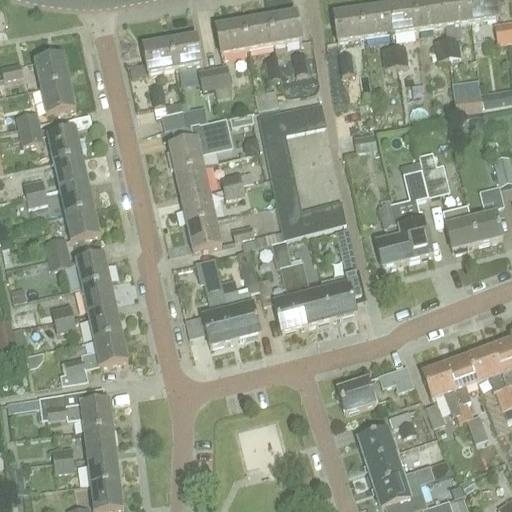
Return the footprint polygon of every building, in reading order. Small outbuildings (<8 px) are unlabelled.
[(471,28),(467,0),(455,0),(440,2),(445,32),(471,28)] [(494,0),(467,0),(471,28),(498,24),(494,0)] [(445,32),(440,2),(413,6),(418,36),(445,32)] [(418,36),(413,6),(387,10),(391,39),(418,36)] [(391,39),(387,10),(360,14),(364,43),(391,39)] [(364,43),(360,14),(333,18),(337,47),(364,43)] [(296,16),(269,21),(274,51),(301,46),(296,16)] [(274,51),(269,21),(242,26),(247,55),(274,51)] [(247,55),(242,26),(215,31),(220,60),(247,55)] [(511,48),(509,26),(494,29),(496,49),(511,48)] [(197,40),(170,45),(175,74),(202,69),(197,40)] [(459,43),(446,45),(450,73),(451,73),(450,64),(461,62),(459,43)] [(175,74),(170,45),(143,49),(148,79),(175,74)] [(450,73),(446,45),(435,47),(437,66),(436,66),(437,69),(431,70),(432,78),(437,77),(437,75),(450,73)] [(406,50),(393,52),(396,72),(408,70),(406,50)] [(396,72),(393,52),(381,54),(384,73),(396,72)] [(304,58),(301,59),(292,61),(295,80),(302,79),(308,77),(304,58)] [(339,60),(342,80),(354,79),(351,58),(339,60)] [(34,66),(40,93),(69,87),(63,60),(34,66)] [(268,85),(281,83),(277,63),(264,66),(268,85)] [(20,68),(0,73),(4,86),(24,81),(20,68)] [(232,91),(227,70),(212,73),(215,93),(232,91)] [(215,93),(212,73),(198,75),(205,106),(217,104),(215,93)] [(75,114),(69,87),(40,93),(46,120),(75,114)] [(149,92),(153,112),(154,112),(165,109),(162,90),(149,92)] [(259,117),(279,114),(275,97),(255,100),(259,117)] [(181,106),(165,109),(154,112),(156,123),(161,122),(183,118),(181,106)] [(301,216),(294,179),(286,140),(326,131),(321,109),(258,122),(281,236),(284,245),(346,229),(342,207),(301,216)] [(373,113),(352,117),(354,129),(375,125),(373,113)] [(19,137),(39,132),(40,132),(37,117),(16,123),(19,137)] [(186,132),(183,118),(161,122),(165,136),(172,135),(186,132)] [(174,177),(203,170),(197,145),(202,144),(202,143),(211,140),(213,153),(233,148),(230,137),(233,136),(232,132),(254,127),(252,118),(229,123),(199,130),(199,129),(186,132),(172,135),(175,149),(168,150),(170,157),(166,158),(170,173),(173,172),(174,177)] [(43,146),(40,132),(39,132),(19,137),(22,151),(43,146)] [(46,141),(52,167),(81,161),(75,134),(46,141)] [(377,154),(374,138),(353,142),(356,158),(377,154)] [(239,144),(242,159),(253,157),(250,141),(239,144)] [(419,162),(420,166),(429,203),(450,197),(443,170),(436,171),(433,158),(432,158),(428,142),(415,145),(420,161),(419,162)] [(87,187),(81,161),(52,167),(58,194),(87,187)] [(493,166),(499,191),(511,188),(511,175),(509,161),(493,166)] [(429,203),(420,166),(400,171),(404,189),(409,208),(429,203)] [(209,197),(203,170),(174,177),(180,203),(209,197)] [(220,182),(223,194),(242,189),(240,178),(220,182)] [(23,189),(11,192),(13,203),(25,200),(25,201),(45,197),(42,184),(23,189)] [(93,214),(87,187),(58,194),(64,220),(93,214)] [(245,202),(242,189),(223,194),(225,206),(245,202)] [(492,207),(494,215),(505,213),(499,191),(479,197),(482,209),(492,207)] [(48,208),(45,197),(25,201),(28,213),(48,208)] [(215,223),(209,197),(180,203),(186,230),(215,223)] [(407,267),(396,222),(394,210),(392,210),(390,204),(380,206),(382,213),(379,214),(384,234),(385,233),(388,244),(377,247),(383,273),(407,267)] [(477,250),(467,210),(442,217),(446,231),(447,230),(453,256),(477,250)] [(495,217),(471,224),(468,210),(467,210),(477,250),(501,243),(495,217)] [(99,240),(93,214),(64,220),(71,247),(99,240)] [(432,261),(425,235),(420,216),(396,222),(407,267),(432,261)] [(221,250),(215,223),(186,230),(192,257),(221,250)] [(235,248),(243,246),(254,243),(251,231),(232,236),(235,248)] [(335,237),(340,259),(353,256),(348,234),(335,237)] [(274,249),(284,245),(281,236),(254,243),(243,246),(245,255),(274,249)] [(46,258),(47,262),(69,257),(65,243),(44,248),(31,251),(33,262),(46,258)] [(237,258),(247,297),(248,300),(250,299),(260,296),(249,255),(237,258)] [(72,272),(69,257),(47,262),(50,277),(72,272)] [(75,266),(81,293),(110,286),(104,259),(75,266)] [(215,263),(194,269),(198,282),(219,277),(215,263)] [(348,288),(334,292),(328,265),(317,268),(331,325),(356,319),(348,288)] [(331,325),(317,268),(316,268),(323,295),(310,298),(303,267),(290,271),(306,332),(331,325)] [(306,332),(290,271),(279,273),(287,304),(273,307),(281,338),(306,332)] [(232,346),(218,285),(203,289),(211,319),(202,321),(210,352),(232,346)] [(260,339),(252,309),(250,299),(248,300),(247,297),(239,299),(238,295),(224,299),(220,285),(218,285),(232,346),(260,339)] [(116,313),(110,286),(81,293),(87,319),(116,313)] [(71,310),(51,314),(51,316),(40,318),(41,326),(53,324),(54,327),(74,322),(71,310)] [(122,339),(116,313),(87,319),(93,346),(122,339)] [(76,334),(74,322),(54,327),(56,338),(76,334)] [(10,325),(0,326),(0,357),(1,364),(17,361),(10,325)] [(128,366),(122,339),(93,346),(96,357),(80,360),(81,363),(63,368),(65,379),(60,380),(62,391),(88,387),(85,376),(99,372),(100,372),(128,366)] [(511,344),(491,353),(506,392),(511,389),(511,344)] [(511,389),(506,392),(491,353),(468,361),(478,386),(488,382),(493,397),(495,396),(498,404),(511,398),(511,389)] [(36,357),(20,360),(23,374),(39,370),(36,357)] [(478,386),(468,361),(445,369),(460,409),(466,406),(467,408),(471,406),(465,390),(478,386)] [(460,409),(445,369),(421,378),(431,403),(443,399),(452,422),(456,421),(456,420),(470,414),(467,408),(466,406),(460,409)] [(407,371),(378,381),(382,393),(395,389),(398,398),(414,393),(407,371)] [(345,419),(375,409),(367,385),(337,395),(345,419)] [(511,413),(511,398),(498,404),(503,417),(511,413)] [(109,406),(80,410),(66,411),(64,400),(39,403),(39,404),(7,409),(8,417),(40,412),(42,426),(47,425),(47,426),(67,423),(67,426),(82,424),(83,437),(113,433),(109,406)] [(437,408),(425,412),(433,433),(445,429),(437,408)] [(474,423),(470,414),(456,420),(456,421),(459,428),(474,423)] [(392,433),(398,432),(413,428),(409,416),(389,422),(392,433)] [(416,438),(413,428),(398,432),(401,443),(416,438)] [(116,460),(113,433),(83,437),(87,464),(116,460)] [(358,444),(365,467),(395,458),(387,434),(358,444)] [(52,455),(53,468),(73,465),(72,452),(52,455)] [(402,480),(395,458),(365,467),(373,490),(402,480)] [(120,487),(116,460),(87,464),(91,491),(120,487)] [(75,477),(73,465),(53,468),(54,480),(75,477)] [(387,511),(410,504),(402,480),(373,490),(379,511),(387,511)] [(123,511),(120,487),(91,491),(93,511),(123,511)] [(466,511),(463,501),(430,511),(466,511)]
